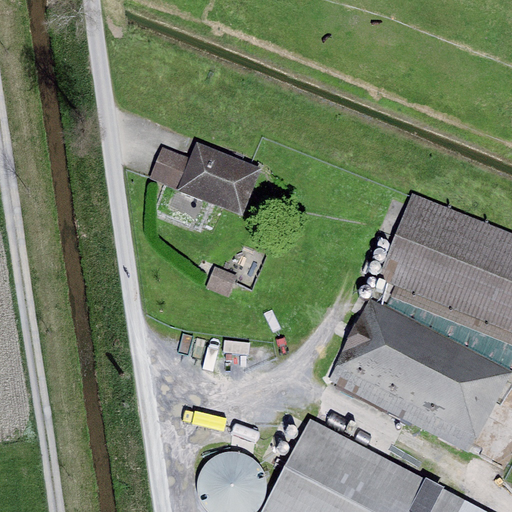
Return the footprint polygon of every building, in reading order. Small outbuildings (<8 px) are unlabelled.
[(192,160),(159,148),(147,180),(249,216),(265,169),(198,145),(192,160)] [(511,237),(415,198),(378,286),(511,341),(511,237)] [(216,270),(207,289),(228,298),(236,279),(216,270)] [(511,375),(373,304),(331,385),(474,458),(511,384),(511,375)] [(454,511),(461,500),(310,422),(263,511),(454,511)] [(267,493),(267,484),(265,475),(260,467),(254,461),(246,457),(237,454),(228,454),(219,457),(211,461),(205,468),(200,475),(198,484),(198,493),(200,502),(205,510),(206,511),(258,511),(260,510),(265,502),(267,493)]
